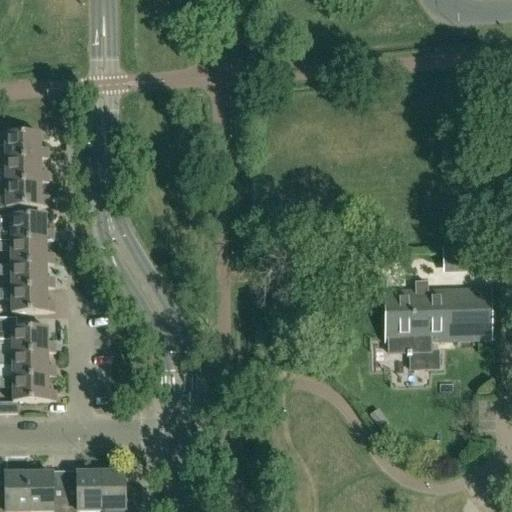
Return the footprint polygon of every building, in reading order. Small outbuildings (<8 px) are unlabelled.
[(42,152),(42,137),(6,138),(0,137),(0,148),(6,148),(6,162),(43,163),(49,163),(49,157),(47,157),(47,152),(42,152)] [(6,162),(0,162),(0,172),(6,173),(6,186),(6,187),(43,187),(50,187),(50,181),(48,181),(48,176),(43,176),(43,163),(6,162)] [(0,211),(43,212),(43,210),(50,210),(50,205),(48,205),(48,200),(43,200),(43,187),(6,187),(6,186),(0,185),(0,211)] [(0,244),(47,244),(56,244),(56,238),(54,238),(53,233),(47,233),(47,219),(11,220),(0,220),(0,230),(11,230),(12,244),(0,244)] [(0,269),(48,269),(48,268),(56,268),(56,262),(54,263),(54,257),(48,257),(47,244),(0,244),(0,254),(12,254),(12,268),(0,268),(0,269)] [(0,294),(48,293),(48,292),(56,292),(56,287),(54,287),(54,282),(48,282),(48,269),(0,269),(0,278),(12,279),(13,293),(0,292),(0,294)] [(491,343),(490,312),(490,292),(386,294),(387,346),(491,343)] [(48,293),(0,294),(0,303),(13,303),(13,319),(48,318),(48,317),(57,317),(56,311),(55,311),(55,306),(48,306),(48,293)] [(0,357),(49,357),(57,356),(57,351),(55,351),(55,346),(49,347),(49,332),(13,333),(13,321),(0,321),(0,343),(13,344),(13,357),(0,357)] [(50,381),(57,381),(57,375),(55,375),(55,370),(49,370),(49,357),(0,357),(0,368),(13,368),(13,381),(0,380),(0,382),(50,382),(50,381)] [(0,418),(20,418),(19,407),(50,407),(50,405),(58,405),(58,400),(56,400),(55,394),(50,394),(50,382),(0,382),(0,391),(14,391),(14,406),(0,406),(0,418)] [(67,502),(67,511),(103,511),(103,476),(79,476),(79,501),(67,502)] [(138,511),(139,501),(127,501),(126,476),(103,476),(103,511),(138,511)] [(0,502),(0,511),(30,511),(30,477),(6,477),(7,502),(0,502)] [(55,477),(30,477),(30,511),(67,511),(67,502),(55,502),(55,477)]
